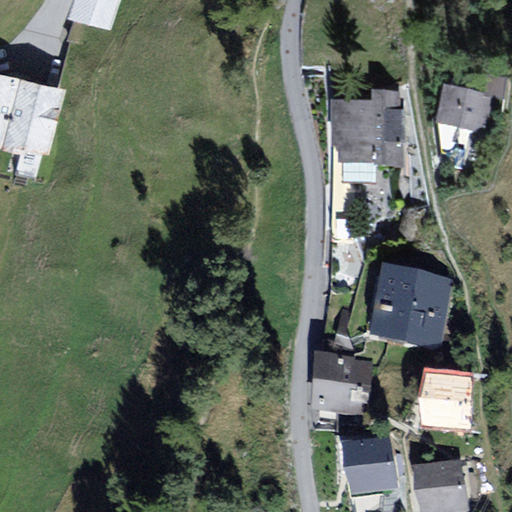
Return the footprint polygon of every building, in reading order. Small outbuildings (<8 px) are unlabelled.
[(73,0),(68,19),(110,31),(119,0),(73,0)] [(65,90),(0,73),(0,149),(20,154),(16,171),(37,177),(43,154),(49,155),(65,90)] [(498,94),(443,83),(435,122),(490,133),(498,94)] [(371,100),(333,101),(333,163),(402,163),(401,89),(371,89),(371,100)] [(454,279),(382,262),(365,332),(437,349),(454,279)] [(317,350),(309,408),(367,416),(374,358),(317,350)] [(474,370),(424,366),(418,428),(469,432),(474,370)] [(350,494),(399,488),(393,434),(344,440),(350,494)] [(466,511),(461,458),(411,463),(416,511),(466,511)]
